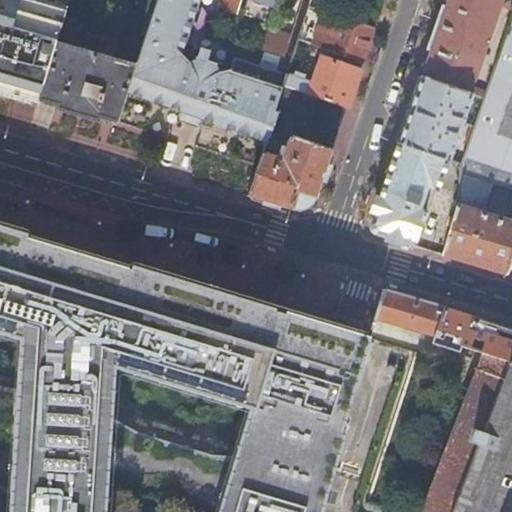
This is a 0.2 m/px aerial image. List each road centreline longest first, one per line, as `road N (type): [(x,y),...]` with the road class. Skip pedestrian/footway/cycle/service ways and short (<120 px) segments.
road 1 (secondary): [(333,246),(0,149)]
road 2 (residential): [(333,246),(414,0)]
road 3 (secondary): [(511,300),(333,246)]
